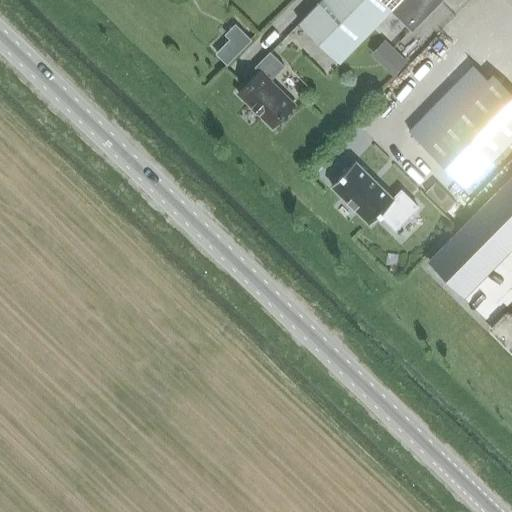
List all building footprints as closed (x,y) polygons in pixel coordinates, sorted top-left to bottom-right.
[(340,62),(392,9),(412,29),(440,0),(321,0),(299,23),(340,62)] [(235,23),(224,34),(229,39),(240,50),(251,39),(235,23)] [(386,32),(372,48),(395,70),(410,55),(386,32)] [(294,104),(267,77),(281,63),(270,52),(255,67),(259,71),(238,93),(272,127),(294,104)] [(511,139),(511,92),(493,73),(423,145),(465,187),(511,139)] [(357,163),(333,187),(370,223),(379,214),(395,230),(417,206),(400,190),(393,198),(357,163)] [(511,246),(511,174),(428,260),(464,295),(511,246)] [(453,203),(447,196),(438,205),(444,212),(453,203)] [(511,314),(511,315),(503,315),(493,325),(493,333),(511,353),(511,314)]
